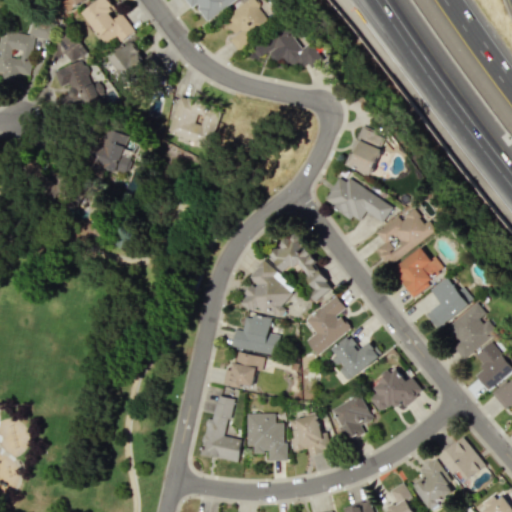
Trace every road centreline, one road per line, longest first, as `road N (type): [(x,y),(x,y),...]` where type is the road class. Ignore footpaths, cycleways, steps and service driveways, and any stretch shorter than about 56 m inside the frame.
road 1 (residential): [(296,188),(248,229),(226,266),(163,511)]
road 2 (residential): [(296,188),(511,460)]
road 3 (residential): [(457,397),(397,452),(322,484),(240,491),(171,478)]
road 4 (residential): [(152,0),(217,70),(309,98),(325,111),(321,153),(296,188)]
road 5 (motorway): [(346,0),(511,215)]
road 6 (motorway): [(376,0),(511,185)]
